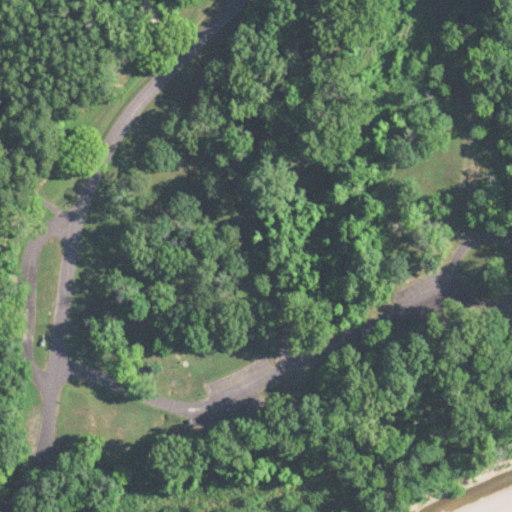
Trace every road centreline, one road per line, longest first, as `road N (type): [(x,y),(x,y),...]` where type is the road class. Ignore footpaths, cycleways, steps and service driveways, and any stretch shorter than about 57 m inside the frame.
road 1 (residential): [(0,510),(37,458),(64,260),(95,164),(130,107),(235,0)]
road 2 (residential): [(52,362),(187,408),(432,295)]
road 3 (residential): [(442,279),(432,295),(494,305),(510,295),(502,240),(470,238),(442,279)]
